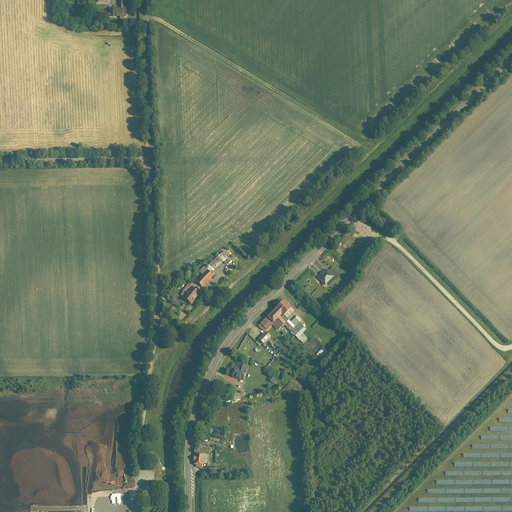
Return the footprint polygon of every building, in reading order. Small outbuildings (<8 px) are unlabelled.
[(126,18),(126,0),(116,0),(116,8),(113,8),(113,19),(126,18)] [(340,275),(332,267),(327,271),(333,277),(327,284),(329,286),(335,280),(337,278),(340,275)] [(201,289),(213,277),(204,269),(192,281),(201,289)] [(333,277),(325,270),(317,279),(324,286),(333,277)] [(189,306),(199,294),(187,285),(177,297),(189,306)] [(266,318),(259,325),(265,331),(271,325),(277,331),(285,324),(279,317),(280,317),(281,318),(290,310),(282,301),(273,310),(274,311),(266,318)] [(304,325),(296,317),(284,329),(292,337),(304,325)] [(303,327),(295,337),(297,339),(306,329),(303,327)] [(263,345),(270,338),(265,333),(258,340),(263,345)] [(320,360),(327,353),(322,348),(315,355),(320,360)] [(242,382),(247,368),(235,364),(230,378),(242,382)] [(202,469),(204,455),(194,454),(193,468),(202,469)] [(114,497),(114,503),(118,503),(118,506),(122,505),(121,496),(114,497)]
